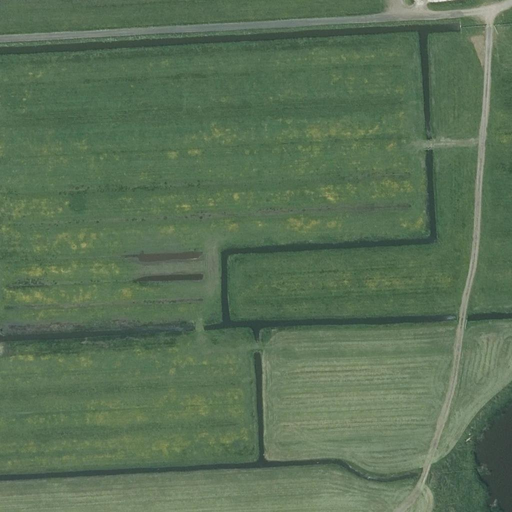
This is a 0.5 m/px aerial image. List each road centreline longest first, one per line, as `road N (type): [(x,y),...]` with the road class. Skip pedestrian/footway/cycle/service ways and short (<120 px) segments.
road 1 (track): [(398,511),(422,479),(456,362),(474,252),(488,11)]
road 2 (track): [(0,38),(488,11)]
